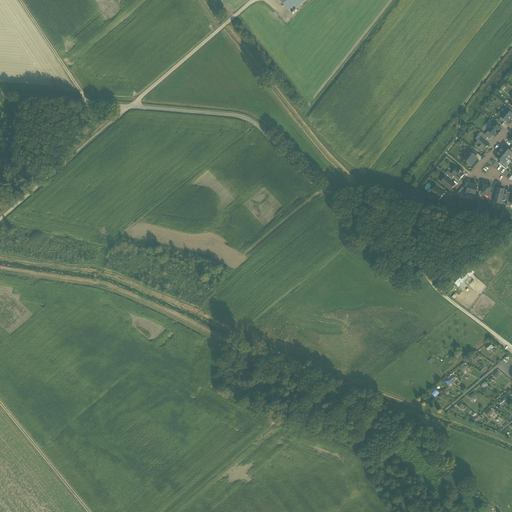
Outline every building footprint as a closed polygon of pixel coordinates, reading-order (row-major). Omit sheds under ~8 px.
[(278,0),(290,13),(295,9),(304,0),(278,0)] [(506,109),(503,113),(503,114),(500,117),(507,123),(511,116),(511,114),(506,109)] [(493,123),(486,130),(488,132),(493,136),(495,137),(497,135),(498,136),(500,133),(499,132),(501,130),(497,126),(493,123)] [(488,132),(484,136),(488,138),(490,140),(493,136),(488,132)] [(484,136),(481,133),(478,136),(481,138),(485,142),(488,138),(484,136)] [(481,138),(476,145),(478,147),(481,149),(484,151),(489,145),(485,142),(481,138)] [(511,155),(511,153),(504,147),(500,152),(508,159),(511,155)] [(478,155),(471,149),(469,152),(476,157),(478,155)] [(468,151),(462,159),(471,166),(477,159),(476,157),(469,152),(468,151)] [(504,165),(508,159),(500,152),(495,157),(504,165)] [(452,175),(459,181),(464,175),(461,173),(462,172),(459,170),(459,171),(456,169),(452,175)] [(451,181),(445,177),(440,183),(451,191),(455,185),(451,181)] [(468,186),(465,196),(474,199),(477,188),(468,186)] [(492,188),(484,186),(481,195),(489,197),(492,188)] [(444,194),(435,187),(429,194),(439,201),(444,194)] [(505,190),(496,188),(491,205),(501,207),(505,190)] [(464,275),(458,280),(462,284),(469,277),(464,275)] [(464,372),(468,368),(464,363),(459,368),(464,372)] [(451,374),(447,378),(449,380),(446,382),(449,385),(455,380),(451,374)]
